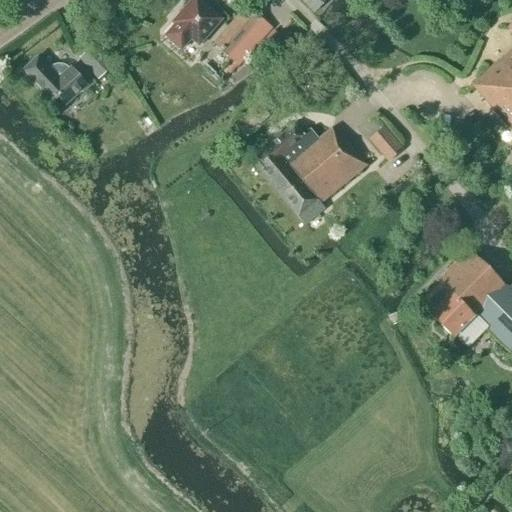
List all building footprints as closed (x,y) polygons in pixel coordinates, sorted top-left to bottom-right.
[(172,27),(162,38),(180,54),(190,43),(198,50),(222,21),(197,0),(191,0),(170,25),(172,27)] [(328,0),(298,0),(313,15),(328,0)] [(250,49),(269,28),(246,8),(212,45),(213,46),(213,45),(239,68),(253,53),(250,49)] [(511,24),(507,29),(511,34),(511,38),(506,44),(511,51),(500,62),(499,61),(471,87),(510,132),(511,130),(511,24)] [(272,31),(254,52),(263,60),(282,39),(272,31)] [(95,79),(109,68),(93,47),(79,58),(95,79)] [(48,70),(36,58),(20,73),(50,104),(57,98),(65,106),(86,87),(70,69),(68,70),(66,68),(63,67),(60,66),(57,66),(55,66),(54,66),(51,67),(49,69),(48,70)] [(244,118),(254,129),(268,117),(259,106),(244,118)] [(303,139),(294,127),(249,163),(303,226),(323,210),(320,206),(367,168),(343,139),(340,142),(331,132),(318,143),(310,133),(303,139)] [(389,165),(403,153),(385,131),(370,143),(389,165)] [(439,286),(419,306),(448,334),(469,314),(473,318),(475,316),(511,353),(511,285),(507,290),(468,251),(436,283),(439,286)]
